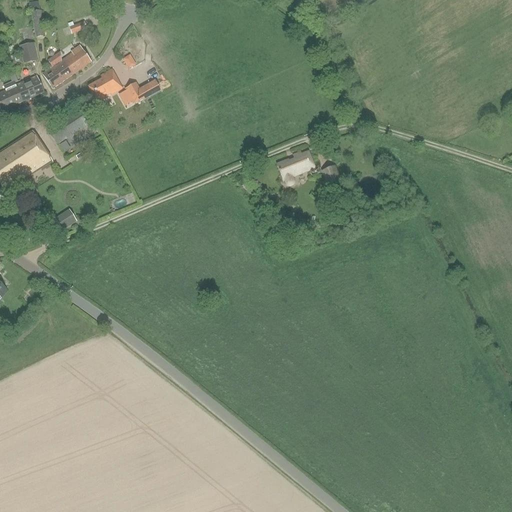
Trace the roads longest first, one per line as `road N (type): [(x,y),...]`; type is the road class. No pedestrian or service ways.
road 1 (tertiary): [(340,511),(0,244)]
road 2 (track): [(24,262),(298,142),(357,126)]
road 3 (unclassified): [(0,120),(97,66),(127,16)]
road 4 (track): [(271,0),(322,44),(357,126)]
